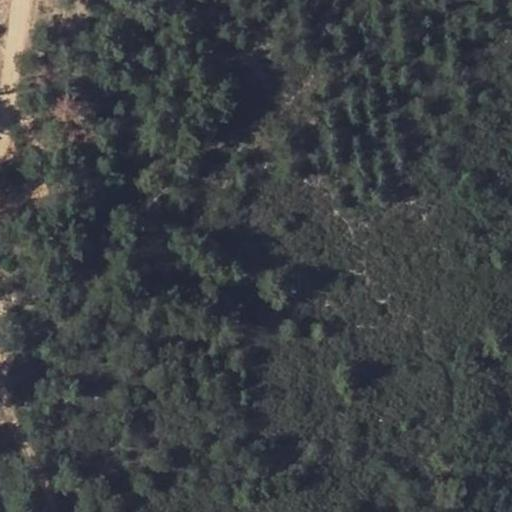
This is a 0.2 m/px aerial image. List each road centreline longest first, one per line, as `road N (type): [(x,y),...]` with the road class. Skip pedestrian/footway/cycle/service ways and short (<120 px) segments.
road 1 (track): [(59,511),(28,466),(0,388)]
road 2 (track): [(0,132),(19,0)]
